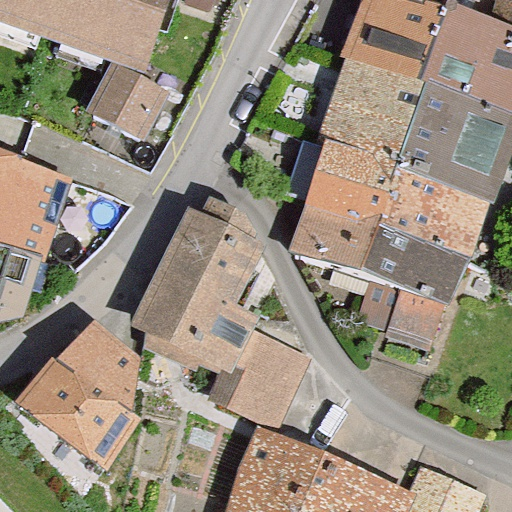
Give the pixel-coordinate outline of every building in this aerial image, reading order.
[(0,0),(0,19),(55,39),(68,0),(0,0)] [(68,0),(55,39),(145,70),(168,0),(68,0)] [(424,89),(450,19),(444,17),(449,0),(374,0),(387,4),(364,68),(424,89)] [(511,0),(504,0),(491,34),(480,65),(511,77),(511,0)] [(491,34),(450,19),(424,89),(460,102),(511,120),(511,77),(480,65),(491,34)] [(331,58),(321,100),(345,105),(355,63),(331,58)] [(430,187),(460,102),(424,89),(364,68),(334,153),(430,187)] [(162,99),(118,77),(96,119),(140,142),(162,99)] [(511,120),(460,102),(430,187),(409,243),(464,262),(511,133),(511,120)] [(315,211),(409,243),(430,187),(334,153),(315,211)] [(0,251),(42,266),(69,183),(0,159),(0,251)] [(206,230),(249,250),(254,239),(246,224),(215,210),(206,230)] [(409,243),(315,211),(298,260),(377,283),(364,322),(431,345),(464,262),(409,243)] [(229,315),(258,255),(249,250),(206,230),(201,227),(163,285),(147,330),(235,369),(249,340),(255,327),(229,315)] [(48,267),(42,266),(0,251),(0,324),(15,322),(25,291),(40,296),(48,267)] [(130,420),(137,370),(94,333),(25,410),(81,454),(106,473),(136,423),(130,420)] [(304,365),(249,340),(235,369),(219,404),(275,428),(304,365)] [(81,454),(25,410),(0,440),(0,448),(18,463),(53,491),(81,454)] [(410,511),(414,505),(270,443),(266,441),(235,511),(410,511)] [(426,478),(414,505),(410,511),(479,511),(484,503),(426,478)]
